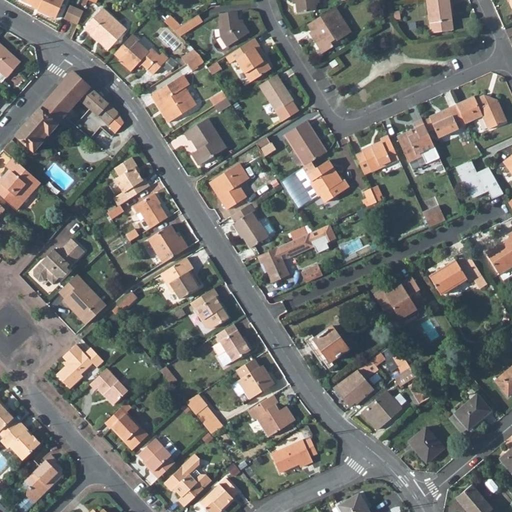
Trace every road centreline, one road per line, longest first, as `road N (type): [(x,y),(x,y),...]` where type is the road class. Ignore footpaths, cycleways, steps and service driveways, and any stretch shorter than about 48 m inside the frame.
road 1 (tertiary): [(377,457),(315,398),(129,108),(70,53)]
road 2 (residential): [(506,56),(353,126),(337,124),(262,0)]
road 3 (unknown): [(264,318),(506,212)]
road 4 (residential): [(9,275),(72,341),(23,384)]
road 5 (residential): [(377,457),(266,511)]
road 6 (residential): [(511,420),(418,499)]
